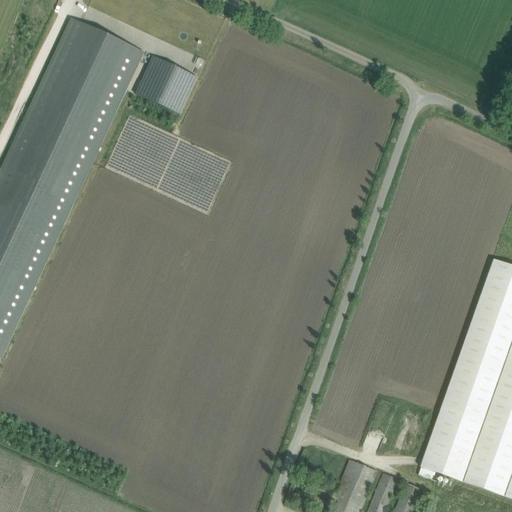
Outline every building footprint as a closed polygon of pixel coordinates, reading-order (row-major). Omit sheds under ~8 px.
[(71,19),(0,170),(0,360),(144,53),(71,19)] [(135,94),(38,303),(111,337),(208,128),(178,114),(195,77),(150,56),(133,93),(135,94)] [(511,266),(494,260),(424,458),(418,475),(453,487),(455,480),(511,500),(511,266)] [(328,511),(360,511),(377,471),(350,460),(328,511)] [(367,511),(385,511),(399,479),(384,473),(367,511)] [(395,511),(412,511),(422,488),(407,482),(395,511)]
